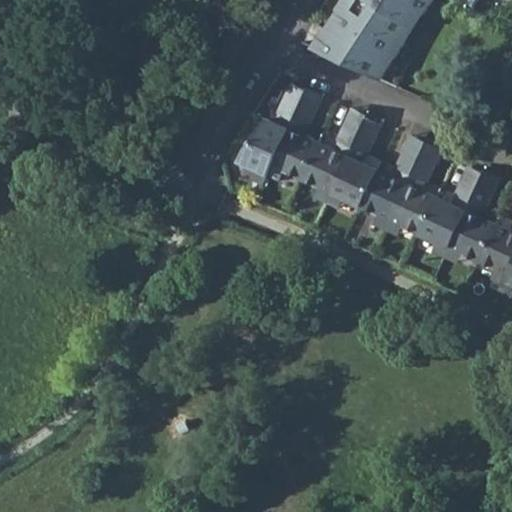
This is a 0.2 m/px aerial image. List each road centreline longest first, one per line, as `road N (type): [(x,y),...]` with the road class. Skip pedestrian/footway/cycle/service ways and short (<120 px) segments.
road 1 (residential): [(13,107),(159,176),(173,175),(190,162),(266,45)]
road 2 (track): [(511,331),(230,209)]
road 3 (residential): [(266,45),(511,157)]
